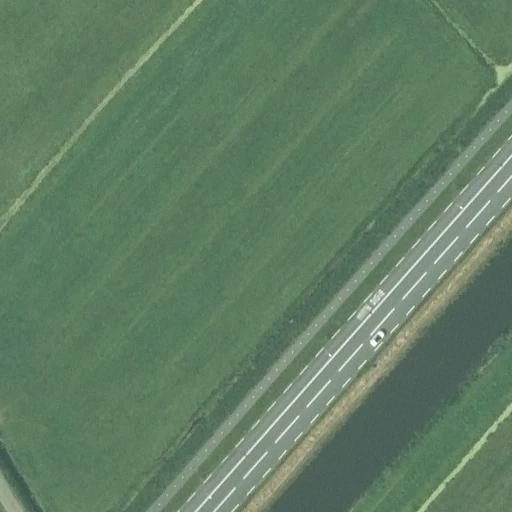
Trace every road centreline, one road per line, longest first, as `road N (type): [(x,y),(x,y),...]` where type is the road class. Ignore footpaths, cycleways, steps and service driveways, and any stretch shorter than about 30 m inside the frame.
road 1 (primary): [(511,177),(215,511)]
road 2 (track): [(386,511),(511,374)]
